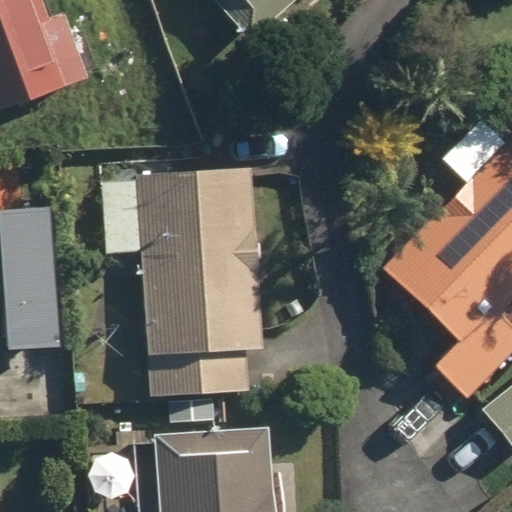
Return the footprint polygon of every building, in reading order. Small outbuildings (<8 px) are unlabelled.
[(0,0),(0,114),(70,88),(44,21),(36,24),(26,0),(0,0)] [(214,0),(248,32),(278,0),(214,0)] [(511,159),(500,148),(375,278),(460,359),(511,305),(511,159)] [(237,170),(92,173),(96,407),(240,405),(237,170)] [(0,365),(37,364),(32,221),(0,222),(0,365)] [(256,511),(254,436),(131,440),(133,511),(256,511)]
